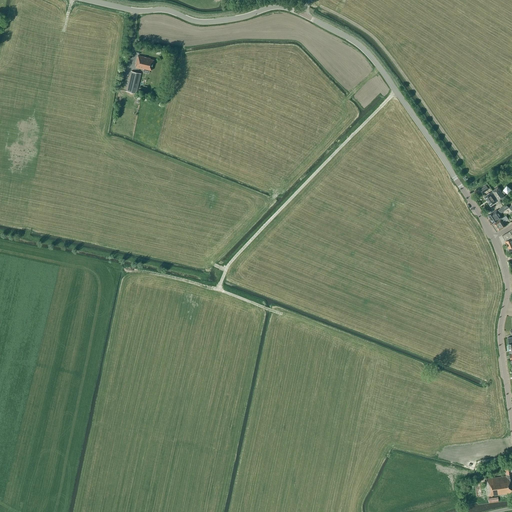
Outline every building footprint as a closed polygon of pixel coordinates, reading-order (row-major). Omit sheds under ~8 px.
[(137,64),(136,68),(144,69),(152,71),(154,60),(152,60),(151,60),(150,60),(151,59),(138,56),(137,61),(137,62),(136,62),(136,64),(137,64)] [(127,72),(130,58),(125,57),(122,71),(127,72)] [(141,74),(131,71),(126,91),(136,94),(141,74)] [(492,191),(498,200),(504,197),(503,195),(506,193),(507,193),(511,189),(506,185),(502,189),(504,190),(501,192),(498,187),(492,191)] [(495,203),(495,202),(497,201),(491,192),(489,194),(489,193),(484,197),(490,206),(495,203)] [(496,210),(488,216),(493,223),(501,218),(499,214),(501,213),(505,210),(503,206),(498,209),(496,210)] [(508,220),(506,216),(493,224),(498,231),(505,227),(502,221),(505,220),(506,221),(508,220)] [(511,240),(511,239),(511,238),(511,229),(502,236),(505,241),(508,249),(511,247),(511,240)] [(486,479),(488,496),(511,492),(511,471),(511,464),(504,466),(506,476),(486,479)]
